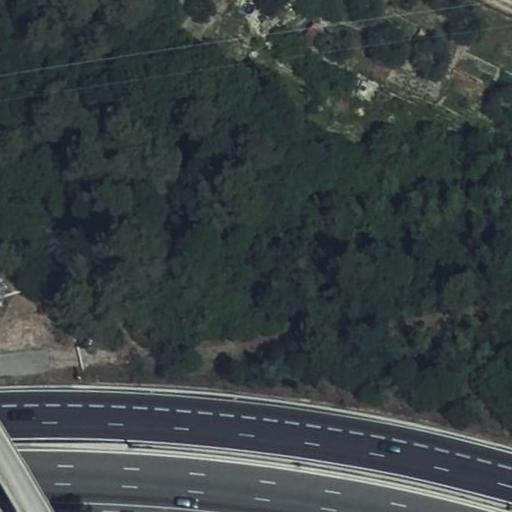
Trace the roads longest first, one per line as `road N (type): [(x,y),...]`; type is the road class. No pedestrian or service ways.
road 1 (motorway): [(511,477),(207,423),(0,417)]
road 2 (motorway): [(0,473),(194,481),(387,511)]
